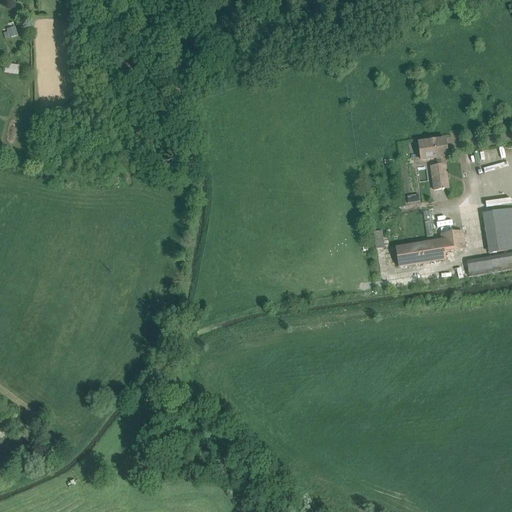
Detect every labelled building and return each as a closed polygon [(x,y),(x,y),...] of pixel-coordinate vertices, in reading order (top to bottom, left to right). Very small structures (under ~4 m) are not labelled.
[(12,26),(5,28),(6,36),(14,35),(12,26)] [(5,73),(18,74),(19,65),(6,64),(5,73)] [(437,159),(443,158),(447,157),(446,150),(448,150),(450,147),(449,143),(446,141),(445,141),(445,140),(419,144),(421,161),(437,159)] [(444,166),(438,167),(431,168),(434,191),(448,189),(445,166),(444,166)] [(419,205),(418,194),(404,196),(405,207),(419,205)] [(511,210),(483,215),(489,254),(511,250),(511,210)] [(400,219),(392,220),(395,238),(403,237),(400,219)] [(381,232),(374,233),(376,248),(384,247),(381,232)] [(463,233),(441,236),(441,241),(444,253),(465,250),(463,233)] [(441,241),(395,249),(399,268),(445,261),(444,253),(441,241)] [(511,254),(466,262),(467,266),(511,258),(511,254)] [(511,258),(467,266),(469,278),(511,270),(511,258)]
